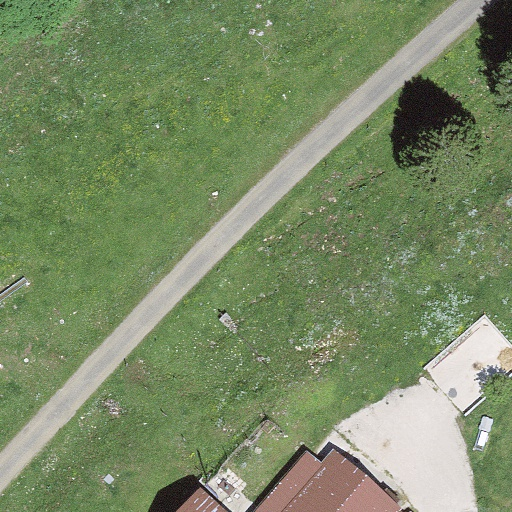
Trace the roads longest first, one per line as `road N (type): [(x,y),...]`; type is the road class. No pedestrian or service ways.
road 1 (track): [(0,476),(305,158),(482,0)]
road 2 (track): [(392,402),(450,511)]
